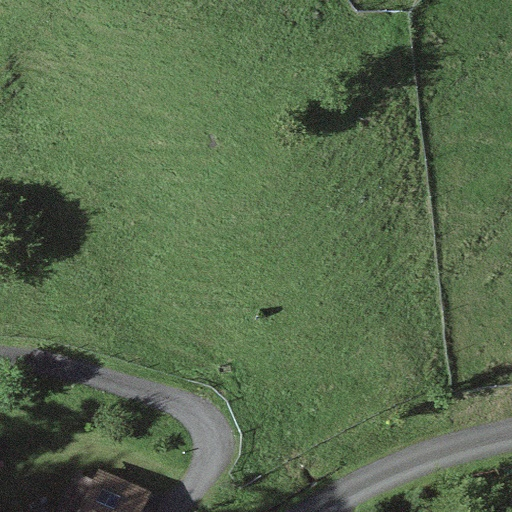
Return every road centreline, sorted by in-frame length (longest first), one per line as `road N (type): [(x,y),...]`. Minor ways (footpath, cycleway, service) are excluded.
road 1 (track): [(173,511),(201,476),(210,432),(176,402),(36,364),(0,362)]
road 2 (track): [(511,435),(376,475),(321,511)]
